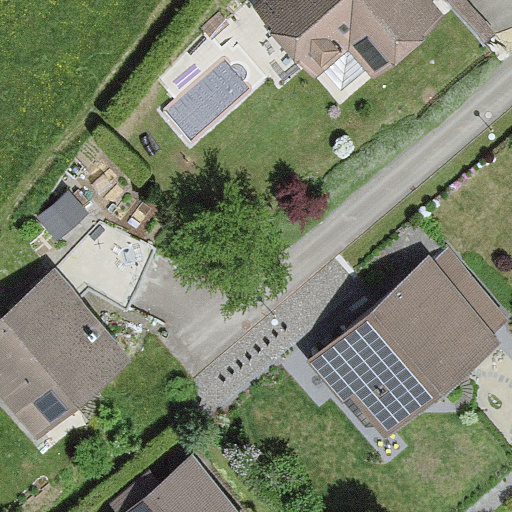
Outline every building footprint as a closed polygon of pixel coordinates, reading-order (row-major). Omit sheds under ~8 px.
[(430,0),(264,0),(254,9),(330,99),(414,29),(438,9),(430,0)] [(490,30),(464,0),(448,0),(438,9),(414,29),(446,67),(490,30)] [(510,329),(447,254),(315,365),(379,440),(444,385),(453,377),(510,329)] [(133,363),(59,275),(0,324),(0,384),(44,437),(133,363)] [(440,511),(449,511),(511,459),(511,397),(487,418),(453,377),(444,385),(455,398),(391,453),(440,511)] [(236,511),(194,461),(132,511),(236,511)]
